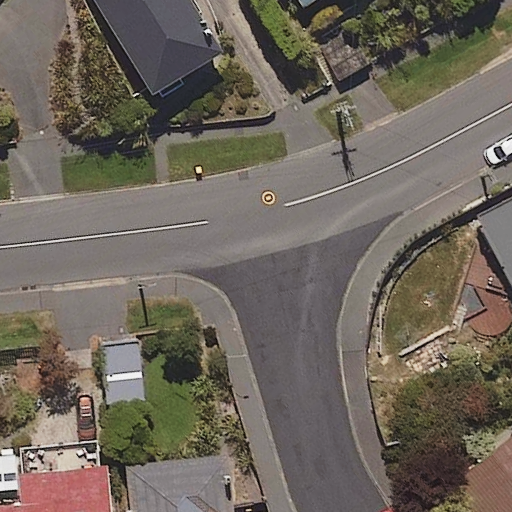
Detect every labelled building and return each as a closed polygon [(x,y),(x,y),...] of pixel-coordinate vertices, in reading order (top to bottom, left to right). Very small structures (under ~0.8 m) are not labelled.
[(214,39),(190,0),(96,0),(145,81),(214,39)] [(283,0),(305,31),(351,0),(283,0)] [(511,210),(484,226),(511,276),(511,210)] [(136,336),(98,337),(99,392),(137,391),(136,336)] [(511,511),(511,417),(441,478),(470,511),(511,511)] [(88,511),(106,510),(98,433),(17,441),(22,491),(0,492),(0,511),(88,511)] [(228,511),(222,447),(124,456),(129,511),(228,511)]
